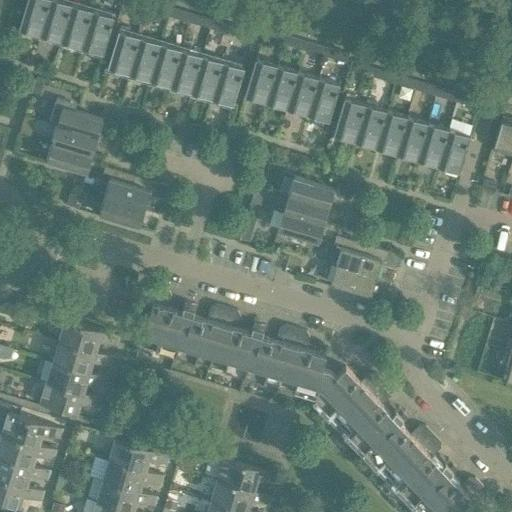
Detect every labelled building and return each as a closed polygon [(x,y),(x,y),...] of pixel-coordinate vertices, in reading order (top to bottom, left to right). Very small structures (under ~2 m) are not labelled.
[(26,0),(18,27),(40,33),(49,0),(26,0)] [(49,0),(40,33),(60,40),(71,3),(62,0),(49,0)] [(147,9),(150,0),(149,0),(122,0),(122,2),(147,9)] [(150,0),(147,9),(168,15),(171,6),(150,0)] [(60,40),(81,46),(92,9),(71,3),(60,40)] [(93,5),(92,9),(81,46),(102,52),(113,15),(102,12),(103,8),(93,5)] [(171,6),(168,15),(189,22),(191,13),(171,6)] [(191,13),(189,22),(209,28),(212,19),(191,13)] [(212,19),(209,28),(230,34),(233,25),(212,19)] [(128,73),(139,35),(129,32),(130,28),(120,25),(119,29),(118,29),(107,66),(128,73)] [(233,25),(230,34),(252,41),(255,31),(233,25)] [(283,43),(286,34),(264,28),(261,37),(283,43)] [(286,34),(283,43),(304,49),(306,40),(286,34)] [(149,79),(160,41),(139,35),(128,73),(149,79)] [(306,40),(304,49),(324,55),(327,47),(306,40)] [(170,85),(181,47),(160,41),(149,79),(170,85)] [(181,47),(170,85),(190,91),(202,54),(181,47)] [(327,47),(324,55),(346,62),(349,53),(327,47)] [(211,97),(222,60),(211,57),(212,53),(203,50),(202,54),(190,91),(211,97)] [(265,101),(277,64),(255,58),(244,95),(265,101)] [(222,60),(211,97),(233,104),(244,67),(222,60)] [(373,76),(375,67),(354,61),(351,70),(373,76)] [(297,70),(277,64),(265,101),(286,107),(297,70)] [(307,114),(318,76),(307,73),(308,69),(299,66),(297,70),(286,107),(307,114)] [(375,67),(373,76),(393,83),(396,74),(375,67)] [(396,74),(393,83),(414,89),(417,80),(396,74)] [(318,76),(307,114),(328,120),(339,83),(318,76)] [(417,80),(414,89),(435,95),(437,86),(417,80)] [(437,86),(435,95),(455,101),(458,92),(437,86)] [(458,92),(455,101),(478,108),(480,99),(458,92)] [(354,140),(365,103),(344,96),(332,134),(354,140)] [(56,97),(49,119),(57,121),(56,123),(96,135),(102,118),(74,110),(76,103),(56,97)] [(365,103),(354,140),(374,146),(386,109),(374,105),(375,101),(366,98),(365,103)] [(386,109),(374,146),(395,152),(406,115),(395,111),(396,107),(387,104),(386,109)] [(406,115),(395,152),(416,159),(427,121),(416,118),(417,113),(408,110),(407,115),(406,115)] [(511,154),(511,118),(502,115),(492,149),(511,154)] [(23,118),(19,131),(34,135),(37,122),(23,118)] [(427,121),(416,159),(436,165),(447,127),(427,121)] [(51,141),(91,153),(96,135),(56,123),(51,141)] [(447,127),(436,165),(458,171),(469,133),(447,127)] [(51,141),(46,159),(77,168),(86,171),(91,153),(51,141)] [(104,194),(144,206),(148,193),(163,197),(167,183),(105,165),(102,174),(109,176),(104,194)] [(289,193),(328,204),(334,187),(294,175),(289,193)] [(496,191),(498,183),(484,179),(481,186),(496,191)] [(328,204),(289,193),(283,210),(323,222),(328,204)] [(144,206),(104,194),(99,212),(139,223),(144,206)] [(323,222),(283,210),(278,228),(318,239),(323,222)] [(335,263),(375,275),(379,262),(387,265),(391,251),(335,235),(333,244),(340,246),(335,263)] [(375,275),(335,263),(330,282),(370,293),(375,275)] [(140,343),(174,353),(189,302),(183,300),(181,310),(168,306),(172,294),(167,288),(157,285),(140,343)] [(174,353),(209,364),(227,306),(216,303),(209,306),(206,317),(192,313),(195,303),(189,302),(174,353)] [(209,364),(242,374),(258,322),(252,320),(249,330),(236,326),(240,314),(237,309),(227,306),(209,364)] [(96,350),(96,349),(99,339),(116,344),(119,334),(65,318),(59,339),(96,350)] [(242,374),(278,384),(296,326),(285,323),(278,326),(274,337),(261,333),(264,324),(258,322),(242,374)] [(296,326),(278,384),(312,394),(330,368),(322,365),(326,353),(306,347),(309,335),(306,329),(296,326)] [(89,371),(89,370),(93,359),(110,365),(113,355),(96,349),(96,350),(59,339),(52,360),(89,371)] [(511,381),(511,342),(502,378),(511,381)] [(89,371),(52,360),(46,381),(83,392),(83,391),(87,380),(103,385),(106,376),(89,370),(89,371)] [(312,394),(339,422),(383,379),(375,371),(368,371),(359,379),(345,364),(335,373),(330,368),(312,394)] [(339,422),(363,448),(403,409),(399,405),(392,413),(381,402),(390,394),(391,387),(383,379),(339,422)] [(83,392),(46,381),(39,402),(76,413),(80,401),(97,406),(100,396),(83,391),(83,392)] [(363,448),(388,474),(433,432),(425,424),(418,423),(409,431),(399,421),(407,413),(403,409),(363,448)] [(8,411),(1,432),(38,443),(39,442),(42,432),(59,437),(62,427),(8,411)] [(0,454),(32,464),(32,463),(35,453),(53,458),(56,447),(39,442),(38,443),(1,432),(0,436),(0,454)] [(388,474),(413,500),(453,462),(449,458),(441,465),(431,455),(439,447),(440,439),(433,432),(388,474)] [(145,469),(146,468),(149,457),(166,462),(169,453),(115,437),(108,458),(145,469)] [(32,464),(0,454),(0,477),(26,485),(26,484),(29,473),(47,479),(50,468),(32,463),(32,464)] [(254,488),(254,487),(257,477),(274,482),(277,472),(224,456),(217,478),(254,488)] [(145,469),(108,458),(102,479),(139,490),(140,489),(143,479),(160,484),(163,473),(146,468),(145,469)] [(453,462),(413,500),(425,511),(452,511),(482,484),(474,476),(468,475),(459,483),(449,474),(457,466),(453,462)] [(26,485),(0,477),(0,500),(19,506),(23,494),(40,499),(43,489),(26,484),(26,485)] [(254,488),(217,478),(211,498),(247,509),(248,508),(251,498),(268,503),(271,493),(254,487),(254,488)] [(139,490),(102,479),(96,500),(133,511),(133,510),(136,500),(153,505),(156,494),(140,489),(139,490)] [(247,509),(211,498),(206,511),(259,511),(248,508),(247,509)] [(133,511),(96,500),(92,511),(140,511),(133,510),(133,511)]
